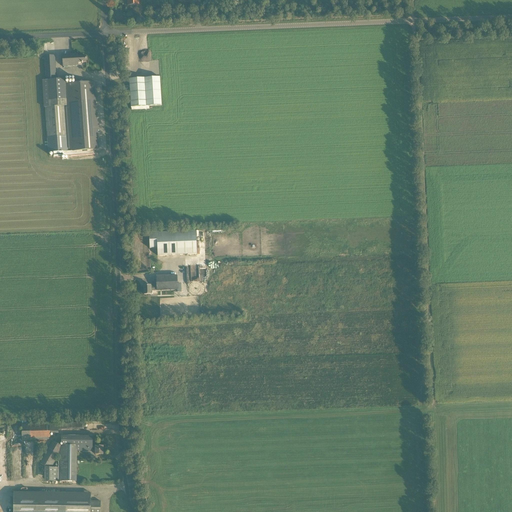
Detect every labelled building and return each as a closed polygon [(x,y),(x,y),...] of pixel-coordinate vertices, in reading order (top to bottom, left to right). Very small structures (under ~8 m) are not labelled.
[(72,66),(72,70),(78,69),(78,63),(86,63),(86,56),(78,57),(77,54),(62,55),(63,67),(72,66)] [(99,150),(94,82),(65,84),(65,79),(56,80),(55,56),(44,56),(45,80),(40,81),(41,97),(44,109),(47,138),(66,137),(68,152),(99,150)] [(129,79),(131,108),(161,106),(160,77),(129,79)] [(149,233),(150,249),(157,248),(158,256),(196,255),(196,231),(149,233)] [(151,286),(143,286),(144,295),(149,294),(151,294),(157,294),(157,291),(178,291),(177,276),(161,277),(156,277),(157,286),(151,287),(151,286)] [(21,424),(22,440),(49,439),(49,437),(50,437),(50,433),(58,433),(58,430),(82,430),(82,423),(21,424)] [(62,436),(62,445),(68,445),(68,438),(69,438),(69,443),(73,443),(73,436),(62,436)] [(81,446),(81,451),(92,452),(92,451),(95,451),(95,454),(98,454),(103,455),(103,446),(95,446),(95,447),(92,447),(92,437),(88,437),(88,447),(81,446)] [(53,441),(39,464),(44,467),(48,469),(62,446),(60,445),(53,441)] [(58,483),(76,483),(76,447),(62,447),(59,456),(58,483)] [(57,483),(56,470),(44,470),(45,483),(57,483)] [(14,492),(13,511),(90,511),(90,501),(91,493),(14,492)] [(90,511),(100,511),(100,502),(90,501),(90,511)]
